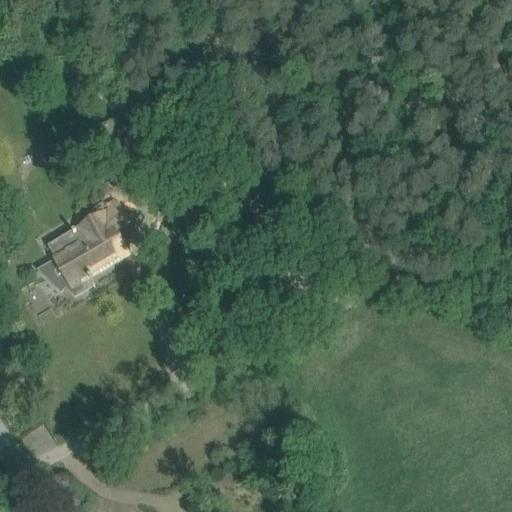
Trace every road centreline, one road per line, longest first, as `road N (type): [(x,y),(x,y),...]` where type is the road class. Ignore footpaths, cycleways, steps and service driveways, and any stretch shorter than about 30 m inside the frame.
road 1 (unclassified): [(0,484),(177,389),(229,350),(265,263),(272,187)]
road 2 (track): [(272,187),(293,0)]
road 3 (track): [(495,314),(402,284),(327,297)]
